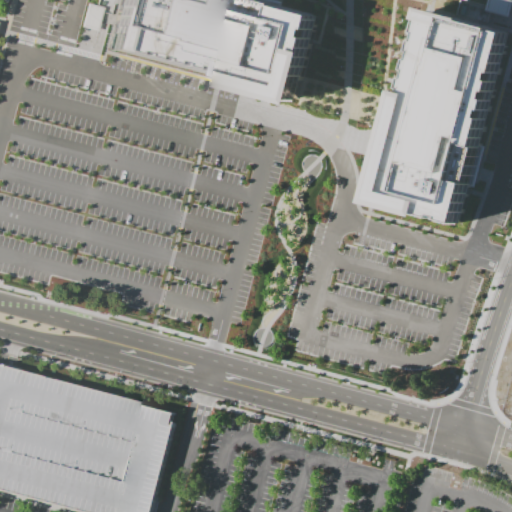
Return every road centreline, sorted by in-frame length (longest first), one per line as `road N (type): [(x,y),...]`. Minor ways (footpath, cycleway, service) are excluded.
road 1 (residential): [(203,383),(511,467)]
road 2 (residential): [(511,440),(290,382)]
road 3 (residential): [(209,360),(0,305)]
road 4 (residential): [(458,453),(511,273)]
